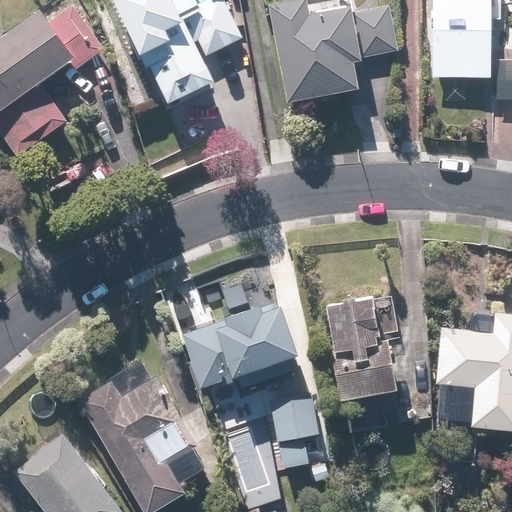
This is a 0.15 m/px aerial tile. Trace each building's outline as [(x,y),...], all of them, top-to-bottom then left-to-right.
[(123,0),(172,101),(219,79),(208,56),(245,38),(226,0),(203,0),(185,9),(180,0),(123,0)] [(311,0),(287,0),(271,3),(291,101),(363,86),(358,59),(401,51),(392,5),(358,12),(356,4),(314,13),(311,0)] [(495,0),(436,0),(437,76),(496,75),(495,0)] [(43,82),(72,62),(77,69),(106,49),(75,5),(55,19),(46,7),(0,39),(0,125),(20,154),(70,119),(43,82)] [(335,342),(343,393),(399,384),(391,333),(385,334),(384,331),(397,328),(392,293),(377,296),(377,291),(330,298),(337,342),(335,342)] [(179,326),(197,386),(235,374),(239,386),(307,364),(285,298),(266,304),(264,299),(179,326)] [(511,423),(511,308),(497,307),(495,329),(443,325),(438,379),(477,383),(474,420),(511,423)] [(80,396),(150,510),(189,486),(171,457),(200,439),(160,372),(123,394),(112,376),(80,396)] [(313,390),(272,397),(284,464),(310,459),(305,433),(321,430),(313,390)] [(63,430),(17,468),(53,511),(119,511),(126,506),(63,430)]
